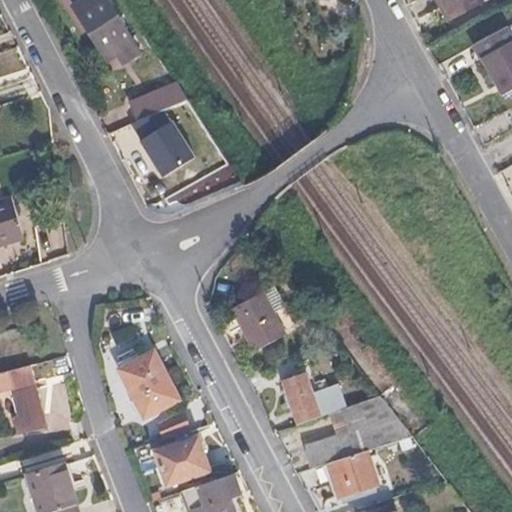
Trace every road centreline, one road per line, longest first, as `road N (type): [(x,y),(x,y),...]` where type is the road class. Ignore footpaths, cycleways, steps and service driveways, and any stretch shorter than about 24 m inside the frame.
road 1 (residential): [(146,255),(251,200),(420,85)]
road 2 (residential): [(284,511),(146,255)]
road 3 (residential): [(146,255),(14,0)]
road 4 (residential): [(420,85),(511,242)]
road 5 (residential): [(146,255),(0,299)]
